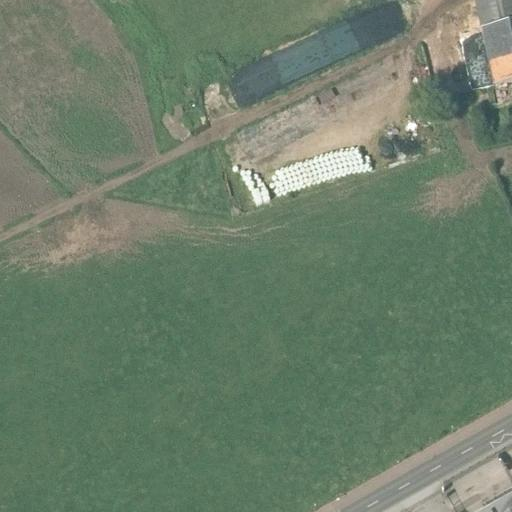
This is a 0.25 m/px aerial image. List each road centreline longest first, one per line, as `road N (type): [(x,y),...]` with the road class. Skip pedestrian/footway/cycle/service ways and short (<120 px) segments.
road 1 (track): [(0,235),(443,26),(439,0)]
road 2 (tertiary): [(511,427),(361,511)]
